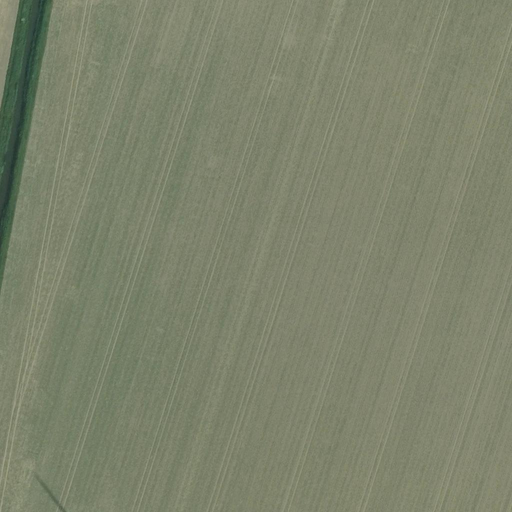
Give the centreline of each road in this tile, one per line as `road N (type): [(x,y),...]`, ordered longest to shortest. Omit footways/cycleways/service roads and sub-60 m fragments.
road 1 (track): [(0,266),(49,0)]
road 2 (track): [(0,125),(21,0)]
